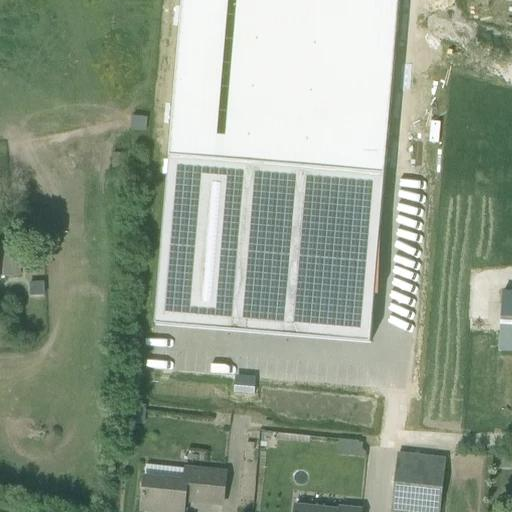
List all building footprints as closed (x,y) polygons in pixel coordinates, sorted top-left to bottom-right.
[(184,0),(157,323),(372,341),(400,0),(184,0)] [(471,155),(470,264),(511,264),(511,179),(495,180),(496,155),(471,155)] [(0,279),(21,278),(19,248),(0,248),(0,279)] [(43,282),(29,283),(29,296),(43,296),(43,282)] [(497,354),(511,355),(511,294),(501,293),(497,354)] [(402,323),(395,424),(490,431),(497,330),(402,323)] [(129,406),(128,424),(144,425),(146,407),(129,406)] [(391,511),(439,511),(445,460),(397,455),(391,511)] [(183,511),(184,501),(222,505),(225,472),(184,467),(184,470),(146,466),(145,476),(143,490),(141,510),(162,511),(183,511)]
